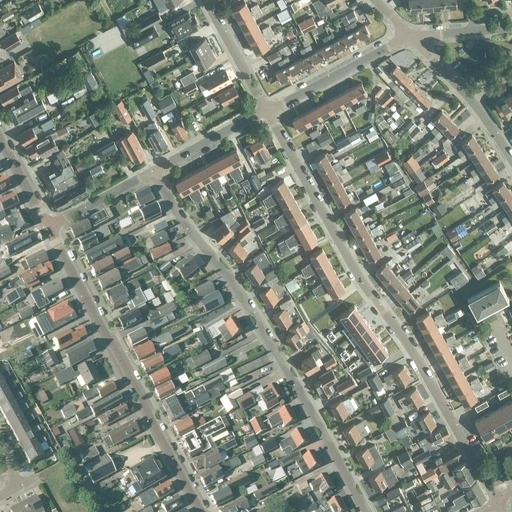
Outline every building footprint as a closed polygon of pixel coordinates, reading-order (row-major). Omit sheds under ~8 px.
[(153,0),(157,7),(160,11),(167,7),(180,0),(153,0)] [(329,5),(339,0),(318,0),(326,16),(333,12),(329,5)] [(408,0),(410,11),(421,10),(420,0),(408,0)] [(420,0),(421,10),(433,8),(432,0),(420,0)] [(432,0),(433,8),(445,7),(444,0),(432,0)] [(294,1),(287,4),(291,12),(297,9),(294,1)] [(238,20),(260,8),(257,4),(250,7),(252,10),(250,11),(245,2),(232,9),(238,20)] [(24,13),(30,22),(43,14),(38,4),(24,13)] [(260,8),(238,20),(244,31),(257,24),(252,15),(254,14),(255,17),(262,13),(260,8)] [(292,18),(289,13),(287,8),(277,14),(282,23),(292,18)] [(1,16),(4,21),(14,15),(11,10),(1,16)] [(353,11),(345,15),(349,23),(357,18),(353,11)] [(139,32),(153,24),(162,20),(157,12),(135,24),(139,32)] [(196,25),(199,24),(194,15),(191,17),(188,12),(168,23),(177,40),(198,29),(196,25)] [(121,29),(127,26),(121,16),(115,19),(121,29)] [(298,24),(303,33),(317,26),(311,16),(298,24)] [(19,29),(22,34),(41,23),(38,18),(19,29)] [(354,21),(350,24),(358,40),(370,34),(365,25),(356,30),(354,28),(356,25),(354,21)] [(159,35),(153,24),(128,38),(134,49),(159,35)] [(261,33),(257,24),(244,31),(250,42),(272,30),(269,25),(262,29),(263,32),(261,33)] [(358,40),(350,24),(345,26),(346,30),(350,30),(351,32),(342,37),(347,46),(358,40)] [(321,25),(316,28),(310,31),(313,36),(324,30),(321,25)] [(332,33),(328,27),(324,29),(328,35),(327,36),(336,52),(347,46),(342,37),(333,42),(332,39),(334,37),(332,33)] [(274,35),(272,30),(250,42),(256,53),(269,46),(264,37),(266,36),(267,39),(274,35)] [(291,30),(286,33),(289,38),(294,36),(291,30)] [(7,51),(22,43),(15,32),(1,41),(7,51)] [(329,44),(320,49),(325,58),(336,52),(327,36),(322,38),(324,42),(327,42),(329,44)] [(187,61),(210,49),(205,39),(190,47),(193,53),(184,57),(187,61)] [(310,45),(305,48),(314,64),(325,58),(320,49),(311,53),(310,51),(311,48),(310,45)] [(306,56),(297,61),(302,70),(314,64),(305,48),(300,50),(302,53),(305,54),(306,56)] [(215,58),(210,49),(187,61),(189,66),(197,61),(200,66),(215,58)] [(270,63),(281,58),(277,50),(266,56),(270,63)] [(162,51),(144,60),(149,70),(167,60),(162,51)] [(82,61),(77,52),(67,57),(71,66),(82,61)] [(39,57),(38,60),(40,63),(43,64),(46,62),(47,59),(45,56),(42,55),(39,57)] [(302,70),(297,61),(289,65),(288,63),(289,60),(287,57),(282,59),(291,76),(302,70)] [(291,76),(282,59),(278,62),(280,65),(283,66),(284,68),(275,73),(280,82),(291,76)] [(84,62),(78,65),(73,68),(78,77),(89,71),(84,62)] [(0,69),(0,75),(1,77),(0,76),(0,89),(12,83),(13,84),(20,81),(19,79),(22,78),(14,63),(0,69)] [(379,63),(374,68),(380,74),(384,69),(379,63)] [(391,87),(405,74),(396,65),(388,72),(395,80),(394,81),(391,81),(388,83),(391,87)] [(149,83),(154,80),(148,69),(143,72),(149,83)] [(211,91),(231,80),(225,70),(206,81),(198,85),(201,91),(209,87),(211,91)] [(184,85),(196,78),(192,71),(180,78),(184,85)] [(98,85),(97,84),(90,73),(80,79),(81,81),(70,87),(75,98),(98,85)] [(405,74),(391,87),(395,91),(398,88),(398,85),(399,84),(406,90),(414,83),(405,74)] [(157,80),(151,83),(155,89),(160,86),(157,80)] [(183,88),(187,95),(198,89),(194,82),(183,88)] [(361,83),(350,89),(355,99),(367,93),(361,83)] [(414,83),(406,90),(413,98),(412,99),(408,99),(406,101),(409,105),(423,92),(414,83)] [(224,104),(239,96),(234,85),(218,94),(211,98),(213,104),(221,99),(224,104)] [(0,96),(4,105),(32,90),(29,86),(19,91),(17,86),(0,95),(0,96)] [(57,87),(49,91),(54,101),(62,98),(57,87)] [(381,88),(375,95),(378,97),(383,90),(381,88)] [(350,89),(338,95),(344,106),(355,99),(350,89)] [(34,91),(30,93),(18,100),(6,106),(5,107),(10,116),(35,102),(33,97),(36,95),(34,91)] [(379,102),(384,107),(393,98),(388,92),(379,102)] [(423,92),(409,105),(413,109),(416,106),(415,103),(417,101),(424,109),(432,101),(423,92)] [(157,102),(163,113),(176,106),(170,95),(157,102)] [(344,106),(338,95),(327,101),(332,112),(344,106)] [(511,107),(505,97),(495,103),(501,113),(505,120),(510,117),(506,111),(511,107)] [(35,102),(10,116),(15,125),(45,108),(41,99),(35,102)] [(143,111),(151,106),(148,101),(140,105),(143,111)] [(200,110),(208,106),(205,101),(198,105),(200,110)] [(332,112),(327,101),(315,107),(321,118),(332,112)] [(122,123),(131,118),(125,107),(116,112),(122,123)] [(321,118),(315,107),(304,113),(309,124),(321,118)] [(435,134),(450,119),(441,111),(433,120),(439,126),(438,128),(435,127),(431,131),(435,134)] [(309,124),(304,113),(292,120),(298,130),(309,124)] [(380,115),(374,120),(377,124),(383,119),(380,115)] [(52,116),(39,123),(19,135),(24,144),(37,137),(35,133),(43,128),(43,129),(55,122),(52,116)] [(178,138),(187,133),(181,121),(177,123),(174,116),(168,120),(172,126),(171,126),(178,138)] [(377,124),(382,129),(388,124),(383,119),(377,124)] [(458,128),(450,119),(435,134),(438,138),(442,135),(441,131),(443,130),(449,137),(458,128)] [(412,120),(403,130),(398,134),(403,139),(408,134),(414,140),(423,131),(412,120)] [(379,131),(374,121),(365,125),(370,135),(379,131)] [(166,144),(159,129),(158,129),(155,122),(151,125),(150,124),(143,128),(148,135),(146,136),(154,150),(158,148),(158,149),(166,144)] [(392,129),(388,124),(382,129),(384,131),(386,134),(386,133),(392,129)] [(65,126),(50,134),(27,147),(28,150),(27,150),(30,155),(31,155),(32,157),(41,152),(44,157),(58,149),(53,139),(58,136),(58,138),(68,132),(65,126)] [(100,134),(104,141),(111,136),(107,129),(100,134)] [(122,137),(116,140),(126,159),(132,156),(134,161),(145,155),(132,131),(122,137)] [(393,147),(396,144),(386,133),(386,134),(384,131),(381,134),(393,147)] [(336,145),(339,151),(363,138),(360,132),(357,133),(336,145)] [(460,156),(478,144),(472,135),(461,141),(466,149),(465,150),(462,149),(457,152),(460,156)] [(429,137),(422,145),(428,151),(436,143),(429,137)] [(249,144),(250,144),(243,148),(248,157),(255,154),(260,162),(270,156),(265,147),(260,138),(249,144)] [(310,152),(320,146),(317,140),(306,146),(310,152)] [(113,141),(96,151),(100,159),(118,149),(113,141)] [(484,154),(478,144),(460,156),(463,161),(467,158),(467,155),(469,153),(474,161),(484,154)] [(74,172),(71,167),(61,149),(53,154),(59,166),(42,175),(48,186),(65,177),(65,176),(74,172)] [(226,154),(239,179),(243,177),(240,172),(241,171),(237,164),(243,161),(236,149),(226,154)] [(417,150),(412,155),(416,161),(422,157),(417,150)] [(320,171),(331,165),(328,159),(330,157),(327,152),(313,159),(320,171)] [(387,152),(375,159),(378,165),(391,158),(387,152)] [(438,167),(449,158),(445,153),(434,161),(438,167)] [(95,163),(91,154),(83,157),(84,159),(74,165),(78,172),(95,163)] [(239,179),(226,154),(216,160),(222,172),(228,169),(231,177),(232,176),(235,181),(239,179)] [(484,154),(474,161),(479,169),(477,170),(474,168),(470,171),(473,176),(491,164),(484,154)] [(401,162),(409,173),(419,166),(412,155),(401,162)] [(353,172),(370,165),(367,158),(350,165),(353,172)] [(451,169),(460,162),(457,158),(448,164),(451,169)] [(222,172),(216,160),(206,165),(219,190),(223,188),(220,183),(226,179),(222,172)] [(89,170),(93,178),(104,172),(100,164),(89,170)] [(491,164),(473,176),(476,180),(480,177),(480,174),(482,173),(487,181),(497,174),(491,164)] [(206,165),(195,171),(202,183),(208,180),(211,188),(212,187),(215,192),(219,190),(206,165)] [(331,165),(320,171),(326,182),(340,175),(337,169),(334,171),(331,165)] [(202,183),(195,171),(185,177),(199,201),(203,199),(200,194),(201,193),(197,186),(202,183)] [(263,184),(275,177),(272,171),(259,177),(263,184)] [(402,176),(399,171),(388,177),(392,182),(402,176)] [(74,172),(65,176),(65,177),(48,186),(53,194),(78,180),(74,172)] [(262,186),(255,175),(249,179),(255,190),(262,186)] [(340,175),(326,182),(332,194),(344,188),(340,182),(343,180),(340,175)] [(394,182),(398,190),(408,183),(404,176),(394,182)] [(199,201),(185,177),(175,182),(182,194),(188,191),(191,198),(192,198),(195,203),(199,201)] [(429,177),(423,181),(429,190),(435,186),(429,177)] [(246,178),(240,182),(243,187),(249,183),(246,178)] [(0,193),(10,188),(6,179),(0,182),(0,193)] [(264,203),(289,189),(283,179),(271,186),(274,192),(267,196),(262,199),(264,203)] [(75,186),(76,188),(66,194),(54,200),(58,209),(70,202),(81,196),(80,195),(89,190),(84,181),(75,186)] [(414,187),(420,196),(429,190),(423,181),(414,187)] [(491,204),(509,192),(502,182),(492,189),(497,197),(496,198),(493,196),(488,199),(491,204)] [(133,196),(137,204),(151,196),(147,188),(133,196)] [(344,188),(332,194),(339,205),(350,199),(352,198),(349,192),(347,193),(344,188)] [(289,189),(264,203),(267,207),(272,204),(272,205),(279,201),(282,206),(294,199),(289,189)] [(434,201),(428,192),(422,196),(428,205),(434,201)] [(511,196),(509,192),(491,204),(494,208),(499,205),(499,202),(500,201),(505,208),(511,203),(511,196)] [(3,214),(19,206),(14,196),(0,202),(0,209),(1,209),(3,214)] [(230,196),(226,199),(230,207),(235,204),(230,196)] [(294,199),(282,206),(285,212),(278,216),(273,219),(276,223),(300,210),(294,199)] [(511,203),(505,208),(511,216),(509,217),(506,216),(502,219),(505,223),(511,217),(511,203)] [(439,204),(432,209),(437,216),(444,211),(439,204)] [(156,205),(139,212),(144,223),(161,215),(156,205)] [(110,206),(107,208),(112,217),(115,215),(110,206)] [(350,226),(361,219),(358,213),(360,212),(357,207),(355,208),(343,214),(350,226)] [(306,220),(300,210),(276,223),(278,227),(283,224),(283,225),(290,221),(293,226),(306,220)] [(220,217),(225,222),(213,233),(221,242),(233,232),(229,227),(236,221),(232,216),(234,214),(231,211),(220,217)] [(447,211),(440,216),(448,227),(455,223),(447,211)] [(0,250),(1,250),(12,244),(8,237),(30,227),(23,213),(13,218),(12,217),(4,221),(6,224),(8,227),(0,231),(0,250)] [(103,213),(98,216),(70,230),(75,239),(91,231),(88,226),(92,224),(94,230),(108,222),(103,213)] [(252,224),(256,231),(267,225),(263,218),(252,224)] [(241,231),(247,226),(250,224),(246,219),(237,227),(241,231)] [(361,219),(350,226),(356,237),(370,229),(367,224),(365,225),(361,219)] [(306,220),(293,226),(296,232),(289,236),(290,237),(285,239),(287,243),(311,230),(306,220)] [(458,224),(464,232),(468,229),(462,221),(458,224)] [(484,228),(487,234),(497,228),(493,222),(484,228)] [(165,223),(153,229),(157,236),(168,230),(165,223)] [(177,223),(170,225),(173,237),(180,236),(177,223)] [(241,240),(239,242),(238,241),(228,250),(238,261),(248,252),(242,246),(248,241),(244,237),(252,231),(247,226),(237,235),(241,240)] [(111,229),(107,231),(106,228),(78,243),(81,247),(80,249),(81,252),(83,252),(84,253),(97,247),(95,241),(102,238),(104,241),(111,238),(110,237),(114,235),(111,229)] [(373,235),(370,229),(356,237),(363,248),(374,242),(371,236),(373,235)] [(460,237),(455,229),(447,234),(452,242),(460,237)] [(317,240),(311,230),(287,243),(289,247),(294,244),(294,245),(301,241),(305,247),(317,240)] [(267,237),(270,243),(281,238),(279,232),(267,237)] [(401,239),(405,244),(415,237),(412,232),(402,237),(401,239)] [(503,242),(511,236),(511,234),(510,232),(500,238),(503,242)] [(149,240),(154,250),(169,243),(164,233),(149,240)] [(386,238),(388,243),(397,237),(394,233),(386,238)] [(24,250),(38,243),(33,234),(9,246),(7,247),(12,257),(24,251),(24,250)] [(417,237),(406,244),(404,245),(409,252),(421,243),(417,237)] [(118,239),(84,256),(89,266),(105,258),(108,256),(108,257),(123,249),(118,239)] [(285,239),(277,243),(279,247),(287,243),(285,239)] [(374,242),(363,248),(369,260),(380,254),(383,252),(380,247),(377,248),(374,242)] [(443,256),(451,250),(447,245),(439,252),(443,256)] [(171,253),(168,246),(150,255),(154,262),(171,253)] [(303,272),(327,259),(322,249),(309,255),(313,261),(305,265),(306,266),(301,269),(303,272)] [(131,260),(126,251),(91,269),(96,279),(114,270),(112,266),(115,264),(116,267),(131,260)] [(263,261),(267,258),(262,251),(252,258),(256,264),(245,271),(253,283),(264,276),(260,269),(266,265),(263,261)] [(30,271),(48,262),(43,253),(25,262),(25,263),(21,266),(24,271),(28,269),(30,271)] [(184,281),(198,270),(189,258),(175,270),(177,272),(171,277),(174,282),(180,277),(184,281)] [(327,259),(303,272),(305,277),(310,274),(311,274),(318,270),(321,276),(333,269),(327,259)] [(391,259),(388,261),(387,261),(385,263),(375,271),(384,281),(393,273),(389,268),(394,263),(391,259)] [(124,268),(97,282),(103,291),(121,282),(118,278),(127,273),(129,276),(143,268),(139,260),(124,268)] [(159,271),(162,275),(172,268),(168,263),(159,271)] [(18,279),(8,285),(11,289),(16,286),(16,287),(26,289),(27,291),(41,284),(39,281),(53,274),(49,264),(33,272),(33,271),(21,277),(20,278),(22,281),(20,282),(18,279)] [(470,269),(478,280),(486,275),(478,264),(470,269)] [(7,269),(0,272),(0,280),(10,275),(7,269)] [(333,269),(321,276),(324,281),(317,285),(317,286),(312,289),(314,293),(339,279),(333,269)] [(402,275),(402,276),(401,277),(404,280),(405,280),(413,274),(410,270),(402,275)] [(158,276),(155,271),(150,273),(153,279),(158,276)] [(456,288),(468,279),(461,271),(449,279),(456,288)] [(393,273),(384,281),(392,291),(404,281),(400,276),(398,278),(393,273)] [(267,281),(270,286),(259,293),(267,306),(278,299),(275,294),(285,288),(281,282),(277,275),(267,281)] [(300,287),(294,277),(284,283),(290,293),(300,287)] [(344,289),(339,279),(314,293),(316,297),(321,294),(322,294),(329,290),(332,296),(344,289)] [(408,286),(404,281),(392,291),(400,301),(410,293),(406,287),(408,286)] [(421,285),(424,290),(430,285),(426,281),(421,285)] [(47,300),(62,292),(57,282),(31,296),(39,311),(49,306),(47,300)] [(476,316),(508,299),(499,282),(467,299),(476,316)] [(162,286),(167,295),(172,292),(166,283),(162,286)] [(194,291),(199,302),(215,294),(210,283),(194,291)] [(129,286),(124,289),(123,287),(105,296),(109,304),(110,306),(128,297),(133,294),(129,286)] [(26,299),(21,290),(6,298),(11,307),(26,299)] [(128,297),(110,306),(113,311),(126,305),(130,313),(146,304),(147,304),(149,303),(154,300),(149,292),(142,296),(139,291),(133,294),(128,297)] [(175,291),(169,294),(172,300),(179,297),(175,291)] [(224,307),(218,293),(199,302),(206,316),(224,307)] [(415,298),(410,293),(400,301),(409,311),(419,303),(421,301),(417,296),(415,298)] [(279,305),(282,309),(273,315),(280,328),(292,321),(288,314),(294,310),(292,306),(294,305),(290,298),(279,305)] [(39,318),(35,320),(40,329),(44,337),(59,329),(77,320),(68,303),(47,314),(39,318)] [(354,305),(339,315),(346,325),(360,314),(354,305)] [(172,306),(158,313),(161,319),(176,312),(172,306)] [(146,308),(118,322),(124,332),(142,322),(140,318),(149,313),(146,308)] [(18,315),(22,322),(33,316),(29,309),(18,315)] [(422,329),(443,317),(441,313),(434,316),(435,319),(433,320),(428,311),(416,318),(422,329)] [(360,314),(346,325),(353,334),(367,323),(360,314)] [(443,317),(422,329),(428,340),(440,333),(436,325),(438,323),(439,326),(446,322),(443,317)] [(165,319),(149,327),(127,339),(132,348),(147,341),(145,336),(168,325),(165,319)] [(222,323),(207,332),(213,342),(222,337),(226,345),(233,341),(232,340),(244,333),(236,320),(224,327),(222,323)] [(309,329),(307,327),(303,321),(292,327),(295,331),(286,337),(293,348),(302,343),(298,336),(309,329)] [(367,323),(353,334),(360,343),(374,333),(367,323)] [(86,337),(82,329),(70,335),(69,332),(54,340),(61,352),(80,342),(79,341),(86,337)] [(181,329),(162,338),(134,352),(139,362),(154,354),(152,350),(156,348),(157,348),(161,349),(173,343),(172,342),(184,336),(181,329)] [(374,333),(360,343),(367,353),(381,342),(374,333)] [(440,333),(428,340),(434,351),(455,339),(453,334),(446,338),(447,340),(445,342),(440,333)] [(455,339),(434,351),(440,362),(453,355),(448,346),(450,345),(451,347),(458,344),(455,339)] [(381,342),(367,353),(373,362),(388,351),(381,342)] [(65,355),(72,367),(80,363),(79,362),(95,353),(89,343),(65,355)] [(163,354),(164,356),(160,359),(159,357),(141,366),(146,375),(164,367),(163,365),(170,361),(169,359),(180,354),(177,347),(163,354)] [(315,359),(322,355),(318,349),(311,353),(312,355),(301,362),(308,373),(319,366),(315,359)] [(46,363),(55,358),(52,352),(42,357),(43,358),(46,363)] [(189,360),(190,361),(187,363),(192,372),(195,371),(211,363),(206,352),(189,360)] [(457,363),(453,355),(440,362),(446,372),(467,360),(465,356),(458,359),(459,362),(457,363)] [(327,369),(337,363),(333,357),(323,363),(327,369)] [(43,358),(36,362),(38,367),(46,363),(43,358)] [(55,358),(46,363),(49,370),(59,364),(55,358)] [(202,369),(206,378),(227,368),(222,359),(202,369)] [(467,360),(446,372),(452,383),(465,376),(460,368),(462,366),(463,369),(470,365),(467,360)] [(495,367),(491,361),(477,369),(481,375),(495,367)] [(62,374),(54,378),(59,388),(67,384),(81,377),(86,388),(100,381),(96,374),(98,373),(95,368),(94,369),(91,364),(78,371),(79,373),(74,375),(71,369),(61,374),(62,374)] [(223,370),(228,381),(238,376),(234,366),(223,370)] [(392,373),(385,377),(388,382),(395,379),(399,386),(410,379),(403,366),(391,373),(392,373)] [(168,377),(177,373),(174,367),(150,379),(151,383),(151,385),(152,387),(154,388),(155,389),(170,382),(168,377)] [(369,367),(357,373),(362,381),(373,374),(369,367)] [(330,384),(338,379),(331,368),(318,375),(321,380),(314,384),(321,397),(334,390),(330,384)] [(0,381),(2,380),(3,382),(10,377),(8,373),(0,377),(0,376),(0,381)] [(183,375),(186,382),(192,379),(189,373),(183,375)] [(374,390),(383,385),(376,373),(368,378),(374,390)] [(465,376),(452,383),(458,394),(479,382),(477,377),(470,381),(471,383),(469,385),(465,376)] [(186,385),(183,378),(178,381),(178,380),(175,382),(170,384),(155,392),(160,402),(175,394),(173,391),(181,387),(181,388),(182,388),(181,387),(186,385)] [(177,399),(162,407),(167,415),(181,407),(188,404),(194,401),(206,395),(216,390),(223,386),(224,386),(220,378),(203,388),(191,395),(185,398),(184,396),(177,399)] [(357,384),(353,379),(351,378),(336,386),(340,394),(357,384)] [(6,388),(3,382),(2,380),(0,381),(0,395),(8,391),(9,393),(16,388),(14,384),(6,388)] [(482,387),(479,382),(458,394),(464,405),(477,398),(472,389),(474,388),(475,390),(482,387)] [(353,395),(367,388),(364,383),(351,390),(353,395)] [(101,400),(116,392),(111,384),(99,390),(98,387),(83,396),(86,402),(99,395),(101,400)] [(284,399),(276,386),(265,393),(266,394),(255,400),(258,405),(262,402),(268,412),(278,406),(276,404),(284,399)] [(403,409),(404,411),(411,407),(411,408),(423,401),(415,388),(404,394),(404,395),(398,399),(399,402),(403,409)] [(499,398),(511,392),(508,388),(497,394),(499,398)] [(12,399),(9,393),(8,391),(0,395),(0,410),(14,402),(15,404),(22,399),(20,395),(12,399)] [(224,400),(227,406),(224,407),(228,415),(238,409),(234,402),(242,398),(239,392),(224,400)] [(42,405),(48,402),(43,393),(38,396),(42,405)] [(118,395),(90,410),(95,419),(123,404),(118,395)] [(181,407),(167,415),(171,423),(185,416),(183,412),(191,408),(196,406),(197,408),(210,402),(206,395),(194,401),(188,404),(181,407)] [(249,396),(236,403),(241,411),(254,403),(249,396)] [(348,397),(342,401),(341,400),(329,406),(337,419),(348,413),(348,412),(355,409),(348,397)] [(76,401),(79,409),(87,406),(84,399),(76,401)] [(387,399),(380,403),(387,415),(394,411),(387,399)] [(485,439),(511,423),(511,399),(474,421),(485,439)] [(477,411),(488,405),(486,400),(474,407),(477,411)] [(14,402),(0,410),(6,421),(20,413),(21,415),(28,410),(26,406),(18,410),(15,404),(14,402)] [(367,418),(380,410),(377,405),(364,413),(367,418)] [(73,407),(61,413),(64,420),(77,414),(73,407)] [(102,429),(114,423),(129,415),(124,407),(110,414),(109,413),(97,420),(102,429)] [(272,430),(283,424),(285,428),(297,422),(290,409),(278,415),(269,420),(270,421),(267,422),(272,430)] [(75,417),(78,422),(91,415),(88,410),(83,412),(77,415),(75,417)] [(233,415),(238,424),(245,421),(240,411),(233,415)] [(424,431),(436,424),(428,411),(417,418),(417,419),(411,422),(414,427),(420,424),(424,431)] [(20,413),(6,421),(12,432),(26,425),(27,426),(35,422),(32,417),(24,421),(21,415),(20,413)] [(266,432),(259,418),(249,423),(256,437),(266,432)] [(404,418),(393,424),(398,433),(400,431),(399,429),(407,425),(404,418)] [(179,439),(205,425),(202,419),(194,424),(192,419),(188,421),(187,419),(182,422),(183,424),(174,429),(179,439)] [(208,426),(180,440),(190,460),(203,453),(204,454),(211,450),(210,448),(215,445),(215,444),(211,437),(225,430),(220,420),(208,426)] [(361,436),(368,433),(361,421),(355,424),(354,423),(342,430),(350,443),(361,437),(361,436)] [(93,423),(85,426),(87,431),(95,427),(93,423)] [(139,434),(133,423),(107,436),(108,437),(102,440),(108,450),(113,447),(114,448),(139,434)] [(72,426),(77,445),(86,443),(81,424),(72,426)] [(30,432),(27,426),(26,425),(12,432),(18,443),(32,436),(33,437),(41,433),(40,432),(40,431),(38,428),(30,432)] [(399,437),(396,431),(393,426),(385,431),(390,441),(399,437)] [(429,435),(418,441),(417,441),(420,447),(425,444),(429,451),(436,447),(434,443),(450,434),(445,426),(429,435)] [(290,437),(291,438),(278,445),(282,453),(290,449),(293,453),(297,450),(297,451),(309,444),(302,431),(290,437)] [(412,442),(407,434),(400,438),(405,447),(412,442)] [(32,436),(18,443),(24,454),(38,447),(39,448),(47,444),(44,439),(36,443),(33,437),(32,436)] [(244,442),(248,452),(258,447),(253,438),(244,442)] [(499,439),(494,441),(498,449),(503,446),(499,439)] [(273,440),(260,447),(264,456),(277,449),(273,440)] [(68,451),(73,448),(70,441),(64,445),(68,451)] [(207,455),(192,463),(196,472),(203,468),(206,472),(206,473),(209,471),(223,464),(219,456),(224,453),(224,454),(237,447),(234,442),(216,451),(207,455)] [(367,447),(355,453),(363,467),(368,464),(372,470),(384,463),(381,456),(374,445),(368,448),(367,447)] [(38,447),(24,454),(30,466),(44,458),(44,459),(53,455),(50,450),(43,454),(39,448),(38,447)] [(433,456),(434,459),(430,461),(438,476),(449,470),(445,464),(461,455),(456,447),(440,455),(439,452),(433,456)] [(87,463),(99,457),(95,448),(82,455),(87,463)] [(407,450),(397,455),(403,466),(413,460),(407,450)] [(431,456),(428,450),(412,458),(416,464),(421,462),(431,456)] [(314,453),(302,459),(295,463),(303,477),(321,466),(314,453)] [(261,456),(250,462),(254,469),(264,464),(261,456)] [(116,473),(107,457),(85,469),(93,485),(116,473)] [(136,497),(166,480),(154,459),(130,472),(137,484),(131,488),(136,497)] [(222,476),(241,465),(238,460),(237,459),(226,465),(225,464),(218,468),(200,478),(206,489),(224,479),(222,476)] [(271,471),(279,467),(277,462),(268,466),(271,471)] [(416,464),(425,483),(437,476),(432,466),(425,470),(421,462),(416,464)] [(445,484),(470,471),(465,462),(451,470),(454,474),(452,475),(443,480),(445,484)] [(390,467),(380,472),(380,471),(368,477),(375,490),(387,484),(388,487),(398,481),(390,467)] [(470,471),(445,484),(447,489),(457,484),(456,483),(458,482),(461,486),(475,479),(470,471)] [(217,489),(220,494),(211,498),(217,508),(232,500),(229,494),(237,490),(238,490),(243,488),(244,488),(250,485),(246,475),(225,486),(217,489)] [(315,483),(309,487),(307,488),(304,482),(296,486),(302,498),(307,495),(312,492),(318,489),(322,496),(326,494),(330,492),(334,489),(327,476),(315,483)] [(406,490),(415,485),(412,479),(403,485),(406,490)] [(437,489),(432,479),(426,483),(431,492),(437,489)] [(454,504),(481,490),(476,481),(462,489),(464,493),(452,500),(454,504)] [(152,491),(138,499),(144,511),(174,494),(168,484),(153,493),(152,491)] [(274,485),(261,492),(253,496),(256,502),(277,491),(274,485)] [(389,500),(401,494),(398,487),(386,493),(389,500)] [(481,490),(454,504),(442,511),(454,511),(453,510),(469,502),(471,505),(485,498),(481,490)] [(417,511),(433,511),(431,507),(436,505),(429,491),(417,498),(422,509),(417,511)] [(43,511),(35,497),(23,504),(26,511),(43,511)] [(174,511),(182,508),(176,499),(161,507),(164,511),(162,511),(174,511)] [(346,511),(339,499),(327,505),(328,506),(322,509),(323,511),(328,511),(330,511),(331,511),(346,511)] [(441,499),(436,502),(439,508),(444,505),(441,499)] [(235,505),(220,511),(243,511),(249,509),(244,501),(235,505)]
